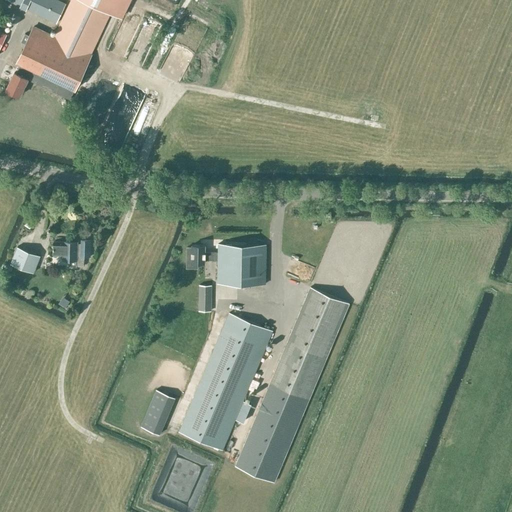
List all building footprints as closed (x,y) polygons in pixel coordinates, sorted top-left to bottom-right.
[(56,23),(65,4),(57,0),(6,0),(20,6),(19,7),(26,10),(26,9),(56,23)] [(20,96),(28,80),(70,99),(111,13),(121,17),(128,0),(71,0),(54,36),(34,26),(17,62),(21,63),(17,73),(15,72),(6,90),(20,96)] [(78,245),(78,242),(64,242),(54,242),(54,255),(62,255),(61,260),(71,261),(71,267),(76,267),(76,265),(84,266),(84,257),(88,257),(89,240),(81,240),(80,245),(78,245)] [(186,247),(186,268),(197,268),(197,263),(205,263),(205,260),(218,261),(218,283),(266,284),(266,244),(218,244),(218,252),(205,252),(205,245),(191,245),(191,247),(186,247)] [(40,255),(17,246),(10,263),(33,272),(40,255)] [(210,285),(199,284),(199,311),(210,311),(210,285)] [(349,303),(310,287),(235,465),(274,481),(349,303)] [(67,308),(71,302),(63,296),(58,303),(67,308)] [(272,331),(229,312),(179,431),(222,449),(272,331)] [(175,397),(156,389),(141,426),(159,434),(175,397)]
